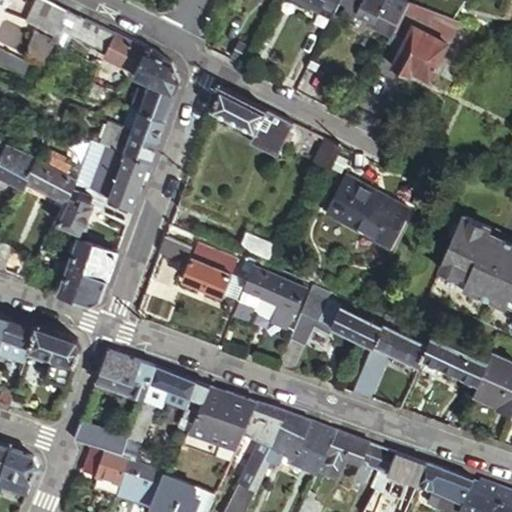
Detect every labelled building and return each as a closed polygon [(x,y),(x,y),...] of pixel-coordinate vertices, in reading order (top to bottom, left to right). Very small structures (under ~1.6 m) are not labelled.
[(35,0),(28,17),(56,31),(67,6),(55,0),(35,0)] [(324,0),(321,7),(333,12),(338,2),(338,0),(324,0)] [(338,0),(338,2),(345,5),(339,14),(354,21),(355,18),(358,11),(363,0),(338,0)] [(395,29),(401,15),(383,7),(386,0),(363,0),(358,11),(370,17),(395,29)] [(431,76),(457,19),(409,1),(401,15),(395,29),(391,35),(388,41),(401,47),(396,59),(393,67),(410,75),(413,68),(431,76)] [(132,72),(135,72),(147,45),(67,6),(56,31),(59,32),(56,40),(65,45),(72,32),(108,50),(105,55),(133,68),(132,72)] [(367,23),(391,35),(395,29),(370,17),(367,23)] [(51,38),(42,32),(33,52),(43,56),(51,38)] [(388,41),(382,53),(396,59),(401,47),(388,41)] [(135,72),(153,79),(165,53),(147,45),(135,72)] [(25,72),(35,77),(39,67),(38,63),(0,46),(0,58),(25,71),(25,72)] [(178,89),(182,77),(174,58),(165,53),(153,79),(178,89)] [(102,64),(87,57),(88,58),(75,84),(89,90),(91,85),(91,84),(102,64)] [(319,62),(313,59),(309,67),(316,70),(319,62)] [(148,89),(141,109),(166,119),(178,89),(153,79),(151,84),(148,89)] [(85,97),(89,90),(75,84),(72,92),(85,97)] [(219,85),(210,109),(255,131),(266,109),(219,85)] [(132,104),(141,109),(148,89),(139,86),(132,104)] [(345,98),(337,114),(348,119),(354,107),(356,103),(345,98)] [(123,126),(134,129),(159,139),(166,119),(141,109),(132,104),(123,126)] [(268,137),(279,115),(266,109),(255,131),(268,137)] [(60,125),(41,117),(32,137),(51,146),(60,125)] [(125,152),(134,129),(123,126),(112,122),(105,138),(103,144),(114,148),(125,152)] [(134,129),(125,152),(151,161),(159,139),(134,129)] [(97,141),(103,144),(105,138),(99,136),(97,141)] [(332,168),(343,148),(325,139),(314,160),(332,168)] [(36,157),(4,142),(1,150),(0,150),(0,177),(21,187),(25,180),(36,157)] [(142,185),(151,161),(125,152),(123,158),(117,175),(142,185)] [(113,154),(106,171),(117,175),(123,158),(113,154)] [(55,167),(36,157),(25,180),(63,196),(73,175),(55,167)] [(59,158),(55,167),(73,175),(110,193),(114,183),(103,178),(59,158)] [(106,171),(103,178),(114,183),(117,175),(106,171)] [(135,204),(142,185),(117,175),(114,183),(110,193),(135,204)] [(411,211),(345,178),(326,212),(393,246),(411,211)] [(78,182),(60,218),(82,229),(96,202),(89,198),(93,190),(78,182)] [(135,204),(110,193),(102,207),(129,221),(135,204)] [(485,227),(456,215),(433,268),(461,280),(459,285),(501,303),(503,298),(511,301),(511,242),(483,231),(485,227)] [(511,236),(486,225),(485,227),(483,231),(511,242),(511,236)] [(276,244),(246,231),(243,239),(240,245),(269,258),(276,244)] [(187,243),(163,234),(158,247),(181,257),(187,243)] [(85,236),(84,235),(75,258),(110,272),(119,248),(85,236)] [(0,266),(4,267),(13,247),(0,242),(0,266)] [(57,250),(43,244),(30,276),(43,281),(57,250)] [(194,247),(191,257),(203,262),(207,252),(194,247)] [(203,262),(227,271),(231,261),(207,252),(203,262)] [(71,267),(75,258),(65,254),(62,263),(71,267)] [(203,262),(191,257),(184,273),(224,289),(231,273),(227,271),(203,262)] [(110,272),(75,258),(71,267),(62,263),(56,276),(65,280),(62,287),(93,298),(102,294),(110,272)] [(251,263),(245,260),(243,267),(249,269),(251,263)] [(305,287),(255,265),(240,298),(254,304),(260,292),(277,299),(295,306),(297,307),(305,287)] [(461,280),(433,268),(422,296),(511,334),(511,301),(503,298),(501,303),(459,285),(461,280)] [(260,292),(254,304),(272,312),(277,299),(260,292)] [(331,325),(341,303),(329,298),(319,320),(331,325)] [(285,330),(295,306),(277,299),(272,312),(267,322),(285,330)] [(372,343),(382,321),(341,303),(331,325),(372,343)] [(11,312),(0,308),(0,332),(4,334),(11,312)] [(39,322),(11,312),(4,334),(31,343),(39,322)] [(402,323),(385,315),(382,321),(372,343),(387,349),(419,363),(421,356),(430,335),(420,330),(416,336),(399,329),(402,323)] [(79,335),(39,322),(31,343),(27,357),(51,366),(48,375),(70,382),(83,345),(79,335)] [(31,343),(4,334),(0,346),(0,351),(25,360),(27,357),(31,343)] [(466,350),(430,335),(421,356),(458,371),(466,350)] [(303,345),(287,339),(276,364),(292,369),(303,345)] [(387,349),(372,343),(366,356),(381,363),(387,349)] [(156,362),(112,345),(98,380),(145,396),(156,362)] [(458,371),(468,375),(476,354),(466,350),(458,371)] [(511,361),(509,360),(489,352),(486,359),(478,380),(472,393),(498,404),(496,407),(511,413),(511,410),(511,361)] [(468,375),(478,380),(486,359),(476,354),(468,375)] [(211,381),(156,362),(145,396),(126,454),(131,456),(143,461),(146,453),(141,452),(157,405),(195,419),(211,381)] [(360,370),(351,389),(367,395),(374,376),(360,370)] [(352,377),(346,374),(344,380),(350,383),(352,377)] [(257,397),(211,381),(195,419),(240,435),(242,429),(243,429),(257,397)] [(387,402),(400,406),(408,387),(396,382),(387,402)] [(2,398),(11,401),(14,393),(4,390),(2,398)] [(23,397),(14,393),(11,401),(20,405),(23,397)] [(288,408),(257,397),(243,429),(257,435),(275,441),(288,408)] [(313,417),(288,408),(275,441),(270,454),(278,457),(283,444),(299,450),(313,417)] [(313,417),(299,450),(297,456),(305,459),(314,462),(321,447),(328,450),(338,426),(313,417)] [(338,426),(328,450),(320,467),(338,473),(344,470),(349,455),(362,461),(372,438),(338,426)] [(275,441),(257,435),(223,511),(245,511),(270,454),(275,441)] [(372,438),(362,461),(355,475),(367,480),(373,466),(378,468),(372,484),(377,486),(388,491),(392,482),(404,449),(372,438)] [(0,465),(4,467),(13,444),(0,439),(0,465)] [(98,470),(106,448),(93,443),(85,466),(98,470)] [(36,452),(13,444),(4,467),(2,471),(32,481),(40,462),(36,452)] [(131,456),(126,454),(106,448),(98,470),(123,479),(131,456)] [(404,449),(392,482),(414,491),(410,499),(402,510),(407,511),(416,511),(433,484),(445,464),(404,449)] [(168,470),(143,461),(131,456),(123,479),(151,490),(147,500),(155,503),(168,471),(168,470)] [(445,464),(433,484),(445,489),(465,497),(475,476),(476,475),(446,461),(445,464)] [(0,479),(28,490),(32,481),(2,471),(0,475),(0,479)] [(168,471),(155,503),(176,511),(177,511),(193,511),(200,495),(195,492),(198,483),(168,471)] [(475,476),(465,497),(461,506),(474,511),(511,511),(511,485),(482,475),(480,479),(475,476)] [(151,490),(123,479),(119,489),(147,500),(151,490)] [(392,482),(388,491),(410,499),(414,491),(392,482)] [(461,506),(465,497),(445,489),(439,502),(458,510),(460,505),(461,506)] [(315,493),(310,491),(307,497),(313,499),(315,493)] [(314,511),(319,503),(307,498),(300,511),(314,511)] [(109,511),(112,506),(102,503),(98,511),(109,511)] [(176,511),(155,503),(152,511),(155,511),(176,511)]
